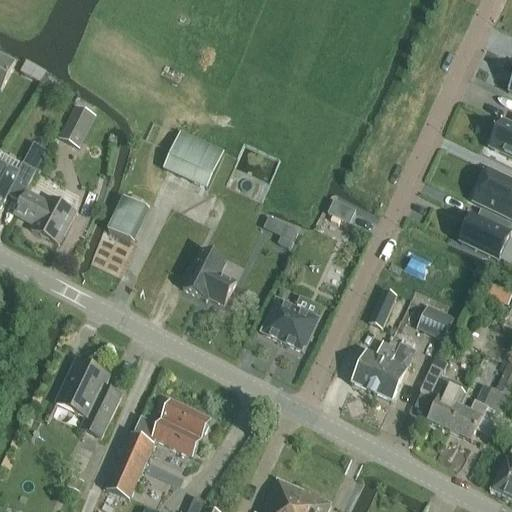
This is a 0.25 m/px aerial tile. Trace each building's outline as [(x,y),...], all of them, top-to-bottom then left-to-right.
[(0,58),(0,93),(1,94),(15,66),(0,58)] [(59,141),(81,152),(97,119),(75,108),(59,141)] [(511,111),(510,111),(509,112),(511,113),(506,124),(487,115),(474,142),(511,160),(511,111)] [(208,193),(225,155),(181,135),(164,173),(208,193)] [(237,172),(252,185),(280,155),(265,141),(237,172)] [(0,216),(1,217),(11,199),(22,205),(28,195),(39,174),(2,154),(0,157),(0,216)] [(511,181),(490,171),(475,204),(511,221),(511,181)] [(46,204),(28,195),(22,205),(15,218),(35,229),(32,234),(58,248),(77,215),(48,200),(46,204)] [(148,213),(125,202),(109,234),(132,245),(148,213)] [(337,206),(331,219),(353,230),(359,217),(337,206)] [(474,222),(461,247),(501,266),(511,244),(511,241),(510,240),(511,235),(511,231),(485,217),(480,225),(474,222)] [(217,221),(216,235),(228,236),(230,223),(217,221)] [(290,253),(298,235),(287,229),(278,247),(290,253)] [(195,259),(183,281),(188,283),(184,292),(207,305),(209,301),(225,309),(237,286),(221,277),(227,265),(204,253),(199,263),(195,261),(196,260),(195,259)] [(492,287),(487,299),(498,303),(502,292),(492,287)] [(369,327),(383,332),(397,300),(384,294),(383,293),(369,327)] [(267,336),(265,340),(305,359),(308,354),(309,355),(323,324),(319,323),(323,312),(303,303),(299,313),(280,305),(266,335),(267,336)] [(443,346),(454,323),(428,310),(417,334),(443,346)] [(376,398),(383,383),(379,381),(388,362),(394,365),(400,354),(397,353),(386,347),(381,359),(369,353),(352,386),(376,398)] [(399,349),(397,353),(400,354),(394,365),(388,362),(379,381),(383,383),(376,398),(394,407),(410,373),(408,372),(416,357),(399,349)] [(449,368),(436,362),(421,395),(434,401),(449,368)] [(102,442),(122,399),(105,391),(111,379),(81,365),(60,409),(87,422),(82,433),(102,442)] [(471,415),(462,411),(451,435),(470,445),(486,412),(501,419),(511,395),(511,369),(508,367),(496,393),(492,391),(485,408),(476,404),(471,415)] [(431,426),(451,435),(462,411),(470,393),(448,383),(439,403),(441,404),(431,426)] [(156,444),(194,463),(213,423),(172,404),(159,429),(142,421),(135,439),(132,437),(107,494),(131,505),(155,448),(154,447),(156,444)] [(511,454),(492,491),(511,501),(511,454)] [(73,479),(69,490),(80,495),(84,484),(73,479)] [(265,511),(293,511),(303,494),(279,483),(265,511)] [(330,511),(333,508),(303,494),(293,511),(330,511)] [(195,500),(190,511),(203,511),(206,505),(195,500)]
